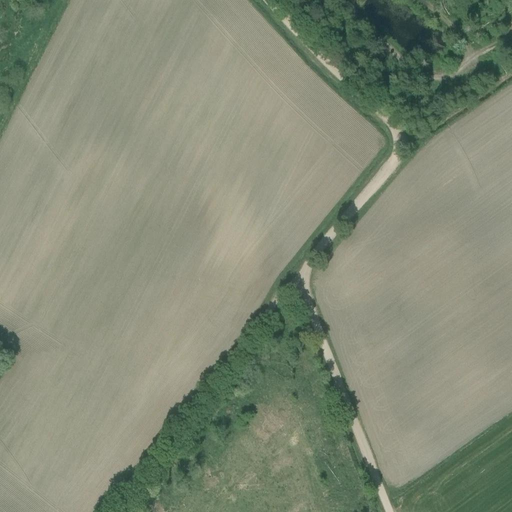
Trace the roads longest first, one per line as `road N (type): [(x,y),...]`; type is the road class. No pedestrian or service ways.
road 1 (track): [(295,278),(397,160),(399,136),(263,0)]
road 2 (track): [(116,511),(295,278)]
road 3 (track): [(295,278),(386,511)]
